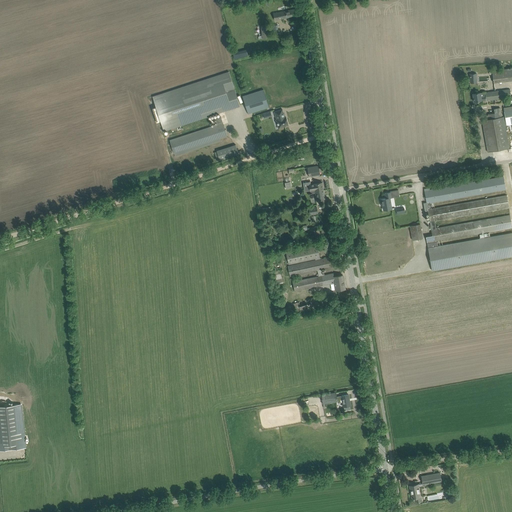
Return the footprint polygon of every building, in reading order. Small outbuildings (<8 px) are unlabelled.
[(291,17),(293,16),(298,15),(297,9),(292,10),(273,13),(274,20),(291,17)] [(267,38),(266,25),(261,26),(262,36),(258,36),(258,38),(262,38),(267,38)] [(237,58),(248,56),(246,49),(235,52),(237,58)] [(494,83),(511,80),(511,68),(492,71),(494,83)] [(229,71),(152,96),(164,131),(240,106),(229,71)] [(264,89),(243,95),(249,113),(269,106),(264,89)] [(487,100),(511,97),(510,89),(485,92),(480,92),(473,93),(474,102),(482,101),(482,100),(486,100),(487,100)] [(511,124),(511,106),(504,108),(505,116),(502,117),(500,108),(494,109),(495,113),(488,114),(489,119),(482,120),(488,152),(509,148),(505,125),(511,124)] [(282,109),(274,112),(277,119),(276,119),(279,128),(288,125),(286,116),(285,117),(282,109)] [(221,138),(227,136),(221,117),(216,118),(218,124),(169,140),(175,156),(222,141),(221,138)] [(239,154),(235,144),(217,150),(220,160),(239,154)] [(309,176),(320,174),(318,166),(307,167),(309,176)] [(509,208),(507,195),(432,208),(431,202),(506,189),(504,182),(503,177),(428,190),(427,188),(424,189),(430,222),(432,235),(426,236),(432,271),(511,256),(511,232),(490,236),(489,232),(511,228),(511,225),(510,215),(436,228),(435,221),(509,208)] [(315,191),(323,190),(322,182),(309,184),(310,191),(315,190),(315,191)] [(325,199),(323,190),(315,191),(315,190),(310,191),(311,194),(316,193),(317,200),(325,199)] [(390,197),(392,197),(391,192),(385,193),(386,198),(381,199),(382,204),(382,203),(384,210),(392,208),(390,197)] [(311,214),(311,215),(318,213),(317,206),(309,207),(310,210),(304,210),(305,215),(311,214)] [(413,239),(423,238),(420,224),(410,226),(413,239)] [(336,290),(340,289),(345,289),(343,275),(334,277),(333,273),(323,275),(322,269),(332,267),(330,257),(320,259),(320,258),(317,246),(287,253),(290,264),(316,259),(316,260),(288,266),(290,276),(318,270),(319,276),(293,282),(295,291),(335,283),(336,290)] [(316,297),(293,303),(296,312),(318,305),(316,297)] [(343,406),(350,405),(349,394),(337,396),(336,392),(321,395),(323,404),(337,401),(338,403),(343,402),(343,406)] [(21,404),(0,405),(0,448),(26,446),(21,404)] [(441,481),(441,478),(440,473),(422,476),(423,481),(423,484),(441,481)] [(421,497),(420,497),(418,484),(410,486),(412,498),(414,498),(415,498),(416,502),(422,501),(421,497)]
